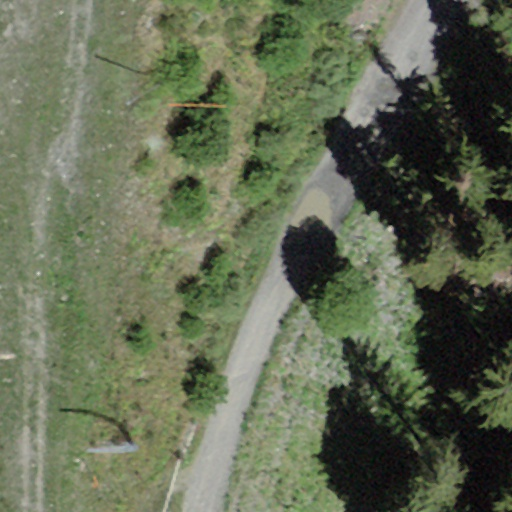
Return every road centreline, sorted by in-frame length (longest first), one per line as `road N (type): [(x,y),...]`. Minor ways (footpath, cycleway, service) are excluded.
road 1 (track): [(421,0),(382,117),(287,267),(242,368),(197,511)]
road 2 (track): [(97,0),(70,167),(52,511)]
